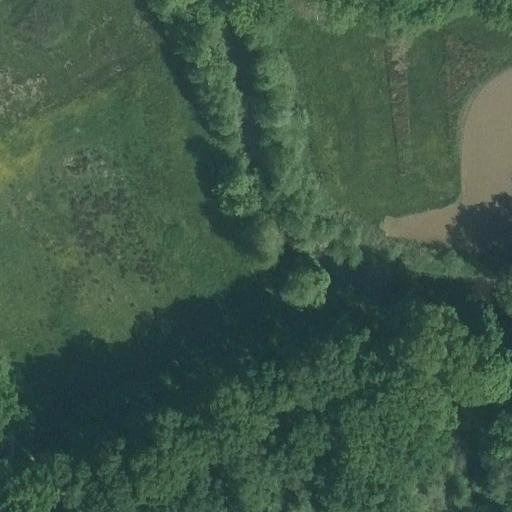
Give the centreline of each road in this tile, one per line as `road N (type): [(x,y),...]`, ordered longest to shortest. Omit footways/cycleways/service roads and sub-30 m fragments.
road 1 (track): [(39,481),(368,347)]
road 2 (track): [(342,511),(368,347)]
